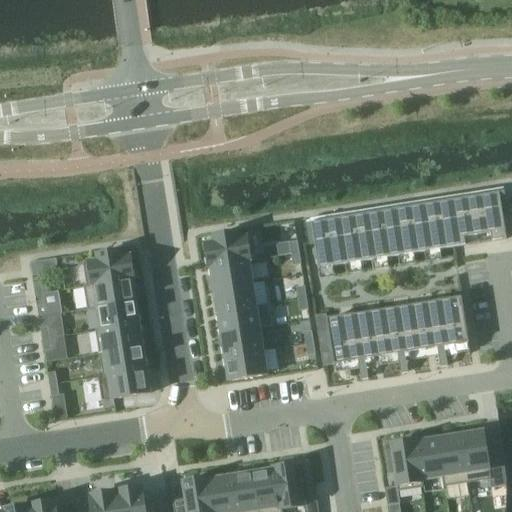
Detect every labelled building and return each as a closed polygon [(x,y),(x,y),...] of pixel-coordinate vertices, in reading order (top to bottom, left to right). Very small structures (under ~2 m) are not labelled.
[(500,193),(473,198),(480,244),(507,240),(500,193)] [(473,198),(446,202),(453,248),(480,244),(473,198)] [(446,202),(419,206),(426,252),(441,250),(453,248),(446,202)] [(419,206),(392,211),(400,257),(414,254),(426,252),(419,206)] [(392,211),(365,215),(373,261),(388,259),(400,257),(392,211)] [(365,215),(339,219),(346,265),(361,263),(373,261),(365,215)] [(339,219),(312,223),(319,269),(335,267),(346,265),(339,219)] [(215,242),(205,244),(209,268),(211,268),(250,261),(252,261),(248,237),(239,239),(238,232),(214,236),(215,242)] [(298,242),(290,243),(292,255),(300,253),(298,242)] [(99,261),(85,263),(88,287),(133,280),(135,279),(131,256),(122,257),(121,251),(98,255),(99,261)] [(300,253),(292,255),(294,266),(302,265),(300,253)] [(250,261),(211,268),(215,290),(254,284),(250,261)] [(88,287),(85,288),(89,310),(98,309),(137,302),(133,280),(88,287)] [(42,283),(34,284),(36,295),(44,294),(42,283)] [(254,284),(215,290),(218,313),(257,306),(254,284)] [(305,287),(297,288),(299,300),(307,298),(305,287)] [(44,294),(36,295),(37,307),(45,306),(44,294)] [(307,298),(299,300),(301,311),(309,310),(307,298)] [(462,298),(435,302),(442,348),(469,344),(462,298)] [(137,302),(98,309),(101,331),(140,325),(137,302)] [(435,302),(408,307),(415,353),(442,348),(435,302)] [(257,306),(218,313),(222,335),(261,329),(274,327),(270,304),(257,306)] [(408,307),(381,311),(388,357),(415,353),(408,307)] [(381,311),(354,315),(361,361),(388,357),(381,311)] [(327,315),(316,316),(317,325),(328,323),(327,319),(327,315)] [(354,315),(327,319),(328,323),(329,331),(331,340),(332,348),(333,357),(334,365),(335,365),(361,361),(354,315)] [(328,323),(317,325),(318,333),(329,331),(328,323)] [(101,331),(97,332),(100,355),(144,348),(140,325),(101,331)] [(49,327),(41,329),(43,340),(51,339),(49,327)] [(261,329),(222,335),(225,357),(264,351),(261,329)] [(329,331),(318,333),(320,341),(331,340),(329,331)] [(312,332),(304,333),(306,345),(314,343),(312,332)] [(51,339),(43,340),(45,352),(52,351),(51,339)] [(331,340),(320,341),(321,350),(332,348),(331,340)] [(314,343),(306,345),(308,356),(316,355),(314,343)] [(144,348),(100,355),(104,377),(148,370),(144,348)] [(332,348),(321,350),(322,358),(333,357),(332,348)] [(264,351),(225,357),(229,381),(268,375),(267,371),(279,369),(276,350),(264,352),(264,351)] [(333,357),(322,358),(324,367),(334,365),(333,357)] [(104,377),(99,378),(103,401),(151,394),(148,370),(104,377)] [(56,373),(48,374),(50,386),(58,384),(56,373)] [(58,384),(50,386),(52,397),(60,396),(58,384)] [(462,435),(460,435),(468,483),(469,482),(492,479),(484,431),(469,434),(463,435),(462,435)] [(439,438),(438,439),(444,477),(445,486),(447,486),(468,483),(460,435),(458,435),(451,436),(439,438)] [(418,442),(415,442),(421,481),(444,477),(438,439),(425,441),(418,442)] [(392,451),(388,452),(391,473),(396,472),(399,491),(422,487),(421,481),(415,442),(415,440),(413,441),(406,442),(391,444),(392,451)] [(277,467),(274,468),(274,470),(281,510),(305,507),(303,492),(308,492),(304,470),(299,471),(298,464),(284,466),(277,467)] [(266,471),(252,473),(258,511),(281,511),(281,510),(274,470),(272,470),(266,471)] [(233,476),(230,477),(235,511),(258,511),(252,473),(251,473),(239,475),(233,476)] [(221,478),(207,480),(212,511),(235,511),(230,477),(228,477),(227,477),(221,478)] [(186,499),(173,501),(174,511),(212,511),(207,480),(207,479),(206,479),(205,479),(198,480),(183,482),(186,499)] [(142,489),(117,493),(119,511),(158,511),(157,503),(145,505),(142,489)] [(95,511),(119,511),(117,493),(93,497),(95,511)] [(55,511),(54,503),(30,507),(30,511),(55,511)]
